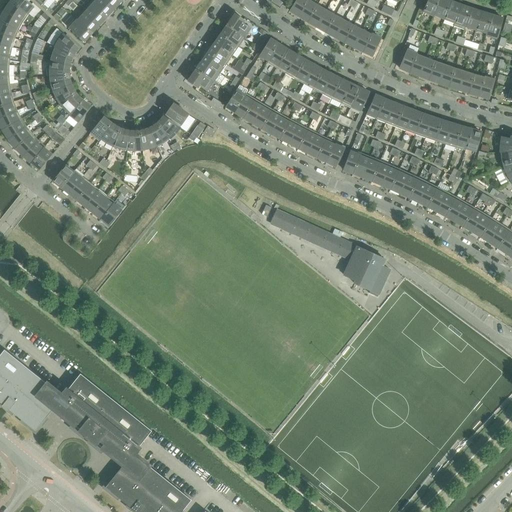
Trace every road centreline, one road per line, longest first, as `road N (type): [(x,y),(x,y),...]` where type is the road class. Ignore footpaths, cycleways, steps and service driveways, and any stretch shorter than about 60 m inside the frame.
road 1 (residential): [(511,276),(447,236),(252,143),(165,85)]
road 2 (residential): [(511,121),(372,72),(246,0)]
road 3 (residential): [(142,0),(85,67),(105,105)]
